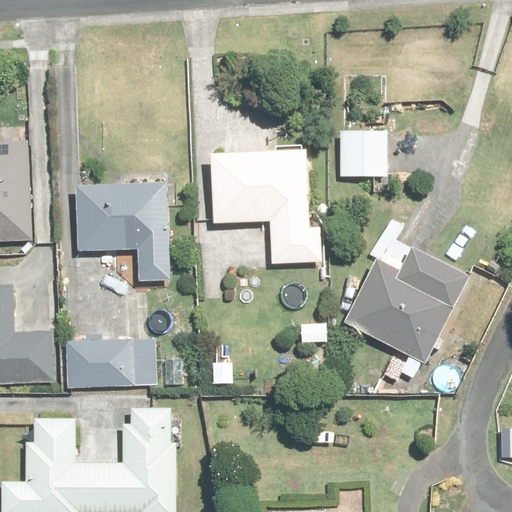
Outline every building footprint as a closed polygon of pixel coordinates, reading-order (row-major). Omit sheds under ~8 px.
[(428,135),(428,121),(427,103),(386,104),(387,136),(428,135)] [(383,175),(383,136),(383,129),(336,130),(336,176),(374,176),(383,175)] [(0,240),(29,239),(24,140),(0,140),(0,240)] [(314,258),(313,224),(300,225),(295,147),(277,149),(205,153),(208,222),(264,219),(267,261),(314,258)] [(134,280),(145,279),(164,278),(160,180),(124,182),(117,182),(73,184),(70,184),(73,250),(132,248),(134,280)] [(426,256),(396,241),(393,240),(400,225),(386,218),(336,321),(406,355),(402,363),(390,357),(382,373),(401,383),(405,375),(409,376),(417,360),(420,362),(462,274),(426,256)] [(254,247),(200,251),(204,303),(259,298),(254,247)] [(0,382),(51,380),(49,330),(10,332),(7,283),(0,283),(0,382)] [(325,325),(302,325),(303,342),(318,342),(318,354),(328,354),(328,340),(326,340),(325,325)] [(152,385),(151,360),(151,338),(146,338),(62,340),(63,387),(152,385)] [(161,360),(162,385),(181,384),(180,359),(161,360)] [(99,462),(99,511),(119,511),(129,511),(136,511),(171,511),(172,447),(172,440),(165,441),(165,421),(165,407),(150,407),(125,407),(126,422),(117,422),(118,461),(99,462)] [(99,511),(99,462),(70,462),(71,457),(70,417),(28,417),(28,441),(21,441),(21,481),(0,480),(0,511),(75,511),(84,511),(90,511),(99,511)] [(511,440),(495,442),(496,459),(510,458),(511,460),(511,459),(511,440)]
